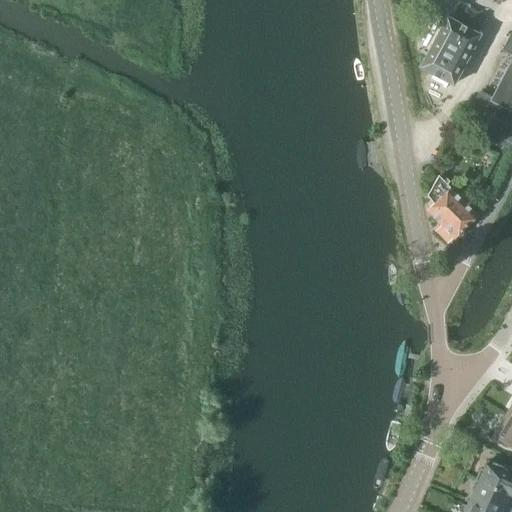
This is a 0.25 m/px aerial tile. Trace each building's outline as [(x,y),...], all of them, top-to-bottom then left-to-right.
[(449,10),(419,69),(452,86),(462,66),(468,68),(475,55),(469,52),(478,35),(471,31),(475,23),(466,19),(466,18),(449,10)] [(475,109),(511,127),(511,56),(490,98),(480,93),(473,108),(475,109)] [(511,127),(475,109),(466,127),(511,151),(511,127)] [(477,217),(468,207),(474,201),(464,191),(458,197),(438,175),(427,195),(432,204),(426,210),(440,225),(434,231),(446,244),(453,238),(453,239),(477,217)] [(503,417),(511,422),(511,406),(510,406),(503,417)] [(502,428),(495,439),(511,448),(511,422),(503,417),(498,426),(502,428)] [(479,469),(474,480),(507,494),(511,496),(511,471),(487,461),(483,470),(479,469)] [(473,492),(469,502),(484,509),(483,511),(510,511),(511,509),(511,496),(507,495),(507,494),(474,480),(469,491),(473,492)]
